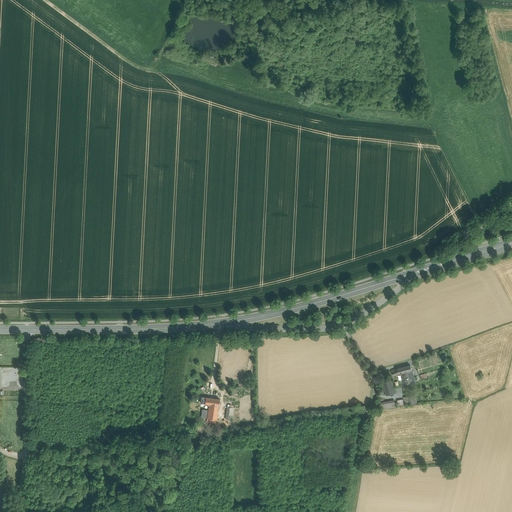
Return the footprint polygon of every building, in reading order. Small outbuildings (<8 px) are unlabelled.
[(410,365),(397,369),(391,372),(393,376),(399,374),(399,373),(401,372),(404,384),(415,382),(413,376),(410,365)] [(391,379),(382,382),(386,395),(395,392),(391,379)] [(415,395),(404,397),(405,404),(416,403),(415,395)] [(220,399),(206,397),(202,397),(201,403),(208,404),(208,405),(209,405),(208,411),(211,412),(211,414),(217,414),(220,399)] [(234,405),(227,404),(225,417),(233,418),(234,405)] [(217,414),(211,414),(211,412),(208,411),(207,418),(217,420),(217,414)]
